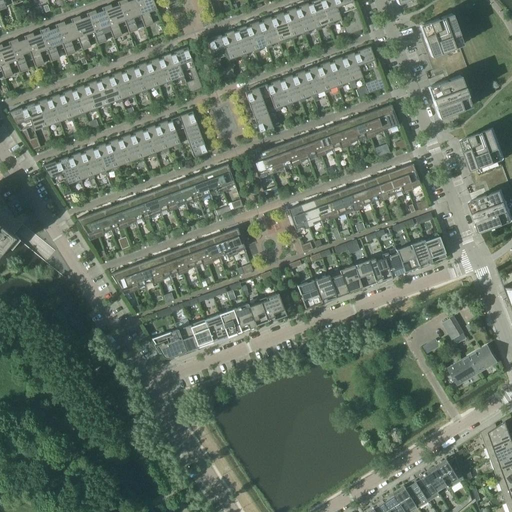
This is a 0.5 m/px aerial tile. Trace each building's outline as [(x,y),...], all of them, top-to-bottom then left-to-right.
[(11,0),(0,0),(0,9),(6,8),(3,0),(10,0),(12,5),(13,5),(11,0)] [(126,0),(122,0),(118,2),(129,33),(137,30),(135,22),(142,20),(144,27),(145,27),(134,0),(132,0),(127,2),(126,0)] [(134,0),(145,27),(153,24),(150,17),(158,14),(153,0),(134,0)] [(307,3),(317,31),(322,29),(321,26),(328,24),(329,26),(319,0),(315,0),(311,2),(312,4),(308,5),(307,3)] [(341,19),(333,0),(321,0),(320,0),(319,0),(329,26),(334,24),(333,22),(341,19)] [(333,0),(341,19),(347,35),(363,29),(352,0),(333,0)] [(110,4),(102,7),(114,39),(122,36),(119,28),(126,25),(129,33),(118,2),(117,2),(118,5),(112,8),(110,4)] [(317,31),(307,3),(299,6),(299,8),(296,9),(295,8),(294,8),(304,35),(309,33),(308,31),(315,28),(316,31),(317,31)] [(95,10),(87,13),(98,44),(106,41),(103,34),(110,31),(113,39),(114,39),(102,7),(102,8),(103,11),(96,13),(95,10)] [(304,35),(294,8),(286,11),(287,13),(283,14),(283,12),(282,12),(292,40),(297,38),(296,35),(303,33),(304,35)] [(270,17),(280,44),(284,42),(283,40),(290,37),(291,40),(292,40),(282,12),(274,15),(275,17),(271,18),(270,17)] [(79,16),(71,19),(82,50),(91,47),(88,39),(95,37),(97,44),(98,44),(87,13),(86,13),(87,16),(80,19),(79,16)] [(424,24),(419,25),(422,33),(423,35),(420,36),(435,77),(443,74),(443,76),(445,81),(430,86),(427,87),(430,95),(439,118),(456,112),(471,106),(471,105),(479,102),(459,46),(463,45),(451,14),(441,17),(435,19),(424,24)] [(258,21),(257,21),(267,49),(272,47),(271,44),(278,42),(279,44),(280,44),(270,17),(261,20),(262,22),(259,23),(258,21)] [(64,21),(55,24),(67,56),(75,53),(72,45),(79,43),(82,50),(71,19),(70,19),(72,22),(65,25),(64,21)] [(267,49),(257,21),(249,24),(250,26),(246,27),(245,26),(255,53),(260,51),(259,49),(266,46),(267,49)] [(48,27),(40,30),(51,61),(59,58),(57,51),(64,48),(66,56),(67,56),(55,24),(55,25),(56,28),(49,30),(48,27)] [(233,30),(232,30),(242,58),(247,56),(246,53),(253,51),(254,53),(255,53),(245,26),(237,29),(237,31),(234,32),(233,30)] [(33,33),(24,36),(36,67),(44,64),(41,56),(48,54),(51,61),(40,30),(39,30),(40,33),(34,36),(33,33)] [(242,58),(232,30),(224,33),(225,35),(221,37),(221,35),(220,35),(230,62),(235,60),(234,58),(241,55),(242,58)] [(230,62),(220,35),(212,38),(212,40),(208,41),(222,81),(235,76),(230,62)] [(17,38),(9,41),(20,73),(28,70),(25,62),(32,60),(35,67),(36,67),(24,36),(25,39),(18,42),(17,38)] [(20,73),(9,41),(8,42),(9,45),(3,47),(1,44),(0,44),(0,66),(4,78),(13,75),(10,68),(17,65),(19,73),(20,73)] [(353,52),(362,77),(368,94),(385,87),(370,46),(357,51),(358,53),(354,54),(353,52)] [(189,93),(202,88),(188,49),(183,51),(182,49),(174,52),(182,73),(189,70),(193,81),(186,83),(185,84),(186,84),(189,93)] [(182,73),(174,52),(174,54),(171,55),(170,53),(162,56),(172,83),(171,81),(178,78),(179,81),(180,80),(184,79),(182,73)] [(341,57),(340,57),(350,84),(355,83),(354,80),(362,77),(353,52),(345,55),(345,57),(342,59),(341,57)] [(158,58),(149,61),(159,88),(160,88),(159,85),(166,82),(167,85),(172,83),(162,56),(161,56),(162,58),(158,60),(158,58)] [(329,61),(328,61),(338,89),(343,87),(342,84),(349,82),(350,84),(340,57),(332,60),(333,62),(329,63),(329,61)] [(145,62),(137,65),(147,92),(146,90),(153,87),(154,90),(159,88),(149,61),(149,63),(146,64),(145,62)] [(338,89),(328,61),(320,64),(321,66),(317,68),(316,66),(326,93),(330,92),(329,89),(336,86),(337,89),(338,89)] [(147,92),(137,65),(136,65),(137,67),(133,69),(133,67),(125,70),(135,97),(134,94),(141,92),(142,94),(147,92)] [(326,93),(316,66),(307,69),(308,71),(305,72),(304,70),(303,70),(313,98),(318,96),(317,93),(324,91),(325,94),(326,93)] [(120,71),(112,74),(122,101),(123,101),(122,99),(129,96),(130,99),(135,97),(125,70),(124,70),(125,72),(121,73),(120,71)] [(313,98),(303,70),(295,73),(296,75),(292,77),(291,75),(301,102),(306,101),(305,98),(312,95),(313,98)] [(108,76),(100,79),(110,106),(109,103),(116,101),(117,103),(122,101),(112,74),(112,76),(109,78),(108,76)] [(279,79),(278,80),(288,107),(293,105),(292,102),(299,100),(300,103),(301,102),(291,75),(283,78),(283,80),(280,81),(279,79)] [(110,106),(100,79),(99,79),(100,81),(96,82),(96,80),(87,83),(97,110),(98,110),(97,108),(104,105),(105,108),(110,106)] [(288,107),(278,80),(270,83),(271,84),(267,86),(267,84),(266,84),(276,112),(281,110),(280,107),(287,104),(288,107)] [(97,110),(87,83),(87,85),(84,87),(83,85),(75,88),(85,115),(84,112),(91,110),(92,112),(97,110)] [(276,112),(266,84),(249,90),(250,92),(245,94),(259,131),(264,129),(264,131),(273,128),(268,114),(276,112)] [(85,115),(75,88),(74,88),(75,90),(71,91),(71,89),(63,92),(73,119),(72,117),(79,114),(80,117),(85,115)] [(58,94),(50,97),(60,124),(61,124),(60,121),(67,119),(68,121),(73,119),(63,92),(62,92),(63,94),(59,96),(58,94)] [(60,124),(50,97),(49,97),(50,99),(47,100),(46,98),(38,101),(48,128),(47,126),(54,123),(55,126),(60,124)] [(48,128),(38,101),(37,102),(38,103),(34,105),(34,103),(25,106),(33,126),(34,130),(42,128),(43,130),(48,128)] [(382,130),(383,130),(398,125),(391,104),(375,110),(382,130)] [(33,126),(25,106),(25,108),(22,109),(21,107),(8,112),(32,150),(40,147),(37,137),(30,139),(26,128),(33,126)] [(375,110),(362,115),(371,138),(375,136),(375,133),(381,131),(382,130),(375,110)] [(187,113),(171,119),(175,132),(183,129),(187,139),(179,142),(181,146),(188,143),(193,157),(202,154),(201,152),(206,150),(192,113),(188,115),(187,113)] [(362,115),(350,119),(350,120),(357,139),(358,139),(365,137),(366,139),(371,138),(362,115)] [(166,120),(158,123),(168,151),(169,150),(168,148),(175,145),(176,148),(181,146),(179,142),(175,132),(171,119),(170,119),(171,121),(167,122),(166,120)] [(357,139),(350,120),(350,119),(337,124),(346,147),(351,145),(350,142),(356,140),(357,139)] [(168,151),(158,123),(158,124),(158,125),(155,127),(154,125),(146,128),(156,155),(155,152),(162,150),(163,152),(168,151)] [(346,147),(337,124),(325,128),(332,149),(333,148),(340,146),(341,148),(346,147)] [(156,155),(146,128),(145,128),(146,130),(142,131),(142,129),(133,132),(143,160),(144,159),(143,157),(150,154),(151,157),(156,155)] [(332,149),(325,128),(313,133),(321,156),(326,154),(325,151),(331,149),(332,149)] [(465,138),(461,140),(464,148),(464,149),(461,150),(476,191),(470,194),(470,196),(472,200),(469,201),(472,209),(480,232),(497,226),(511,220),(511,191),(501,160),(504,159),(493,128),(482,132),(477,134),(465,138)] [(129,134),(121,137),(131,164),(130,161),(137,159),(138,161),(143,160),(133,132),(133,133),(133,134),(130,136),(129,134)] [(321,156),(313,133),(300,137),(308,158),(309,157),(315,155),(316,157),(321,156)] [(117,138),(109,141),(119,169),(118,166),(125,163),(126,166),(131,164),(121,137),(120,137),(121,139),(117,140),(117,138)] [(308,158),(300,137),(288,142),(296,165),(301,163),(300,160),(307,158),(308,158)] [(406,147),(404,140),(394,143),(397,150),(406,147)] [(119,169),(109,141),(108,142),(109,143),(105,145),(104,143),(96,146),(106,173),(107,173),(106,170),(113,168),(114,170),(119,169)] [(288,142),(275,146),(283,167),(284,166),(290,164),(291,166),(296,165),(288,142)] [(106,173),(96,146),(95,146),(96,148),(93,149),(92,147),(84,150),(94,178),(93,175),(100,172),(101,175),(106,173)] [(283,167),(275,146),(263,151),(271,174),(276,172),(275,169),(282,167),(283,167)] [(383,154),(380,146),(375,148),(378,156),(383,154)] [(80,152),(71,155),(81,182),(82,182),(81,179),(88,177),(89,179),(94,178),(84,150),(83,151),(84,152),(80,154),(80,152)] [(271,174),(263,151),(250,156),(257,176),(266,173),(266,175),(271,174)] [(67,157),(59,159),(66,180),(68,184),(75,181),(76,184),(81,182),(71,155),(71,157),(68,158),(67,157)] [(66,180),(59,159),(58,160),(59,162),(55,163),(55,161),(42,166),(66,204),(74,201),(68,184),(66,180)] [(214,169),(223,191),(228,190),(227,187),(234,184),(227,164),(214,169)] [(412,164),(400,168),(408,191),(413,189),(412,187),(420,184),(412,164)] [(408,191),(400,168),(387,173),(395,193),(396,193),(402,190),(403,193),(408,191)] [(214,169),(202,173),(209,193),(210,193),(217,191),(218,193),(223,191),(214,169)] [(202,173),(190,178),(198,200),(203,199),(202,196),(208,194),(209,193),(202,173)] [(387,173),(375,177),(383,200),(388,198),(387,196),(394,193),(395,193),(387,173)] [(375,177),(362,182),(370,202),(371,202),(377,199),(378,202),(383,200),(375,177)] [(198,200),(190,178),(177,182),(185,202),(186,202),(192,200),(193,202),(198,200)] [(185,202),(177,182),(165,187),(173,209),(178,208),(177,205),(183,203),(185,202)] [(370,202),(362,182),(350,186),(358,209),(363,207),(362,205),(369,202),(370,202)] [(350,186),(338,191),(345,211),(346,211),(352,208),(353,211),(358,209),(350,186)] [(173,209),(165,187),(152,191),(160,211),(161,211),(167,209),(168,211),(173,209)] [(272,188),(263,191),(266,198),(275,195),(272,188)] [(152,191),(140,196),(148,218),(153,217),(152,214),(159,212),(160,211),(152,191)] [(338,191),(325,195),(333,218),(338,216),(337,214),(344,211),(345,211),(338,191)] [(333,218),(325,195),(313,200),(320,220),(321,220),(328,217),(329,220),(333,218)] [(140,196),(128,200),(135,220),(136,220),(142,218),(143,220),(148,218),(140,196)] [(243,206),(240,199),(231,203),(233,210),(243,206)] [(128,200),(115,205),(123,227),(128,226),(127,223),(134,221),(135,220),(128,200)] [(313,200),(300,204),(309,227),(314,225),(313,223),(319,220),(320,220),(313,200)] [(428,207),(426,200),(416,203),(419,210),(428,207)] [(309,227),(300,204),(287,209),(295,229),(303,226),(304,229),(309,227)] [(123,227),(115,205),(103,209),(110,229),(111,229),(118,227),(119,229),(123,227)] [(217,216),(230,211),(228,206),(216,210),(217,215),(217,216)] [(110,229),(103,209),(90,214),(99,236),(104,235),(103,232),(109,230),(110,229)] [(430,212),(415,218),(417,225),(433,219),(430,212)] [(99,236),(90,214),(76,219),(87,238),(93,236),(94,238),(99,236)] [(414,224),(412,219),(402,223),(404,227),(414,224)] [(363,222),(356,224),(359,231),(365,229),(363,222)] [(0,251),(13,235),(0,223),(0,251)] [(404,227),(402,223),(392,226),(394,231),(404,227)] [(237,227),(224,232),(232,255),(237,253),(236,251),(244,248),(237,227)] [(385,235),(383,230),(374,233),(376,238),(385,235)] [(224,232),(212,237),(219,257),(220,257),(227,254),(228,257),(232,255),(224,232)] [(338,232),(326,236),(328,242),(340,238),(338,232)] [(376,238),(374,233),(365,236),(367,241),(376,238)] [(423,239),(431,262),(446,257),(444,253),(445,253),(439,236),(438,236),(438,234),(423,239)] [(219,257),(212,237),(199,241),(208,264),(212,262),(212,260),(218,257),(219,257)] [(423,239),(410,244),(418,267),(431,262),(423,239)] [(356,240),(345,243),(347,250),(348,250),(347,248),(357,244),(356,240)] [(208,264),(199,241),(187,246),(194,266),(195,266),(202,263),(203,266),(208,264)] [(310,242),(301,245),(303,252),(313,249),(310,242)] [(345,243),(334,247),(337,254),(347,250),(345,243)] [(410,244),(395,249),(404,272),(418,267),(410,244)] [(187,246),(175,250),(183,273),(188,271),(187,269),(193,266),(194,266),(187,246)] [(330,254),(328,249),(319,253),(321,258),(330,254)] [(395,249),(382,254),(390,277),(404,272),(395,249)] [(183,273),(175,250),(162,255),(169,275),(170,275),(177,272),(178,275),(183,273)] [(321,258),(319,253),(310,256),(312,261),(321,258)] [(382,254),(368,259),(376,282),(377,282),(376,279),(380,278),(381,280),(390,277),(382,254)] [(169,275),(162,255),(150,259),(158,282),(163,280),(162,278),(168,275),(169,275)] [(150,259),(137,264),(145,284),(152,281),(153,284),(158,282),(150,259)] [(376,282),(368,259),(353,265),(361,288),(376,282)] [(301,265),(299,260),(289,264),(291,269),(301,265)] [(137,264),(125,268),(133,291),(138,289),(137,287),(143,284),(145,284),(137,264)] [(253,271),(250,264),(241,267),(243,274),(253,271)] [(353,265),(339,270),(347,293),(361,288),(353,265)] [(133,291),(125,268),(110,274),(122,292),(127,290),(128,293),(133,291)] [(339,270),(327,274),(335,297),(347,293),(339,270)] [(262,279),(271,276),(270,271),(260,274),(262,279)] [(335,297),(327,274),(313,280),(321,302),(320,299),(325,298),(326,300),(335,297)] [(321,302),(313,280),(297,285),(300,294),(301,297),(305,308),(321,302)] [(241,286),(239,282),(229,286),(231,291),(241,287),(241,286)] [(511,287),(505,287),(505,286),(503,286),(505,290),(504,290),(506,295),(507,295),(511,309),(511,287)] [(211,292),(197,297),(199,302),(213,297),(211,292)] [(277,292),(259,299),(268,322),(267,319),(272,317),(273,320),(286,315),(277,292)] [(199,302),(197,297),(188,301),(190,306),(199,302)] [(259,299),(246,304),(254,327),(268,322),(259,299)] [(190,306),(188,301),(178,304),(180,309),(190,306)] [(180,309),(178,304),(169,308),(171,312),(180,309)] [(254,327),(246,304),(232,309),(240,332),(254,327)] [(171,312),(169,308),(156,312),(158,319),(172,314),(171,312)] [(232,309),(219,314),(227,336),(228,336),(227,334),(230,332),(231,335),(240,332),(232,309)] [(219,314),(205,319),(213,342),(222,338),(222,339),(227,337),(227,336),(219,314)] [(443,323),(452,340),(464,333),(454,316),(443,323)] [(213,342),(205,319),(191,324),(199,347),(213,342)] [(471,323),(466,326),(469,331),(474,328),(471,323)] [(199,347),(191,324),(177,329),(185,352),(199,347)] [(185,352),(177,329),(151,339),(162,356),(163,357),(164,357),(165,358),(166,358),(167,358),(168,358),(185,352)] [(430,343),(434,350),(440,347),(439,345),(436,340),(430,343)] [(487,345),(462,360),(467,368),(474,364),(479,373),(497,362),(487,345)] [(467,368),(462,360),(448,368),(458,385),(479,373),(474,364),(467,368)] [(486,447),(510,432),(506,421),(496,427),(494,424),(481,433),(486,447)] [(511,437),(510,432),(486,447),(490,458),(511,444),(511,437)] [(511,444),(490,458),(494,469),(511,457),(511,444)] [(447,458),(436,465),(450,488),(464,479),(456,457),(449,461),(447,458)] [(511,471),(511,457),(494,469),(498,480),(511,471)] [(436,465),(425,472),(440,495),(450,488),(436,465)] [(511,484),(511,471),(498,480),(502,491),(511,484)] [(425,473),(415,479),(429,501),(440,495),(425,472),(425,473)] [(405,485),(404,485),(419,508),(429,501),(415,479),(405,485)] [(511,498),(511,484),(502,491),(506,502),(511,498)] [(404,485),(394,492),(406,511),(412,511),(419,508),(404,485)] [(406,511),(394,492),(383,498),(391,511),(406,511)] [(383,499),(373,506),(376,511),(391,511),(383,498),(383,499)]
